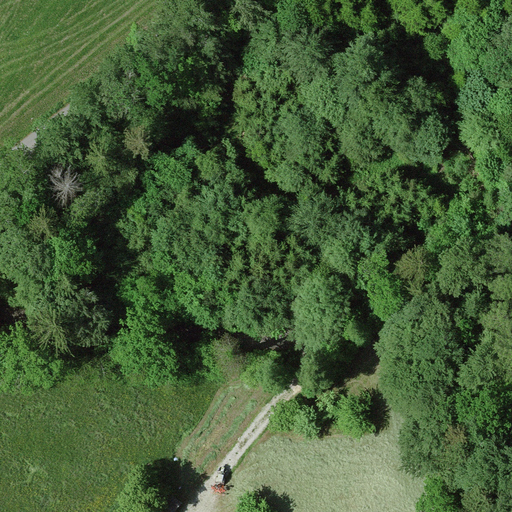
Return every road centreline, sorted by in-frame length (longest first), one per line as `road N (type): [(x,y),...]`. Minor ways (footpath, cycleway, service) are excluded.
road 1 (track): [(190,511),(299,379),(317,340),(0,310)]
road 2 (track): [(317,340),(378,266),(511,151)]
road 3 (residential): [(0,171),(210,0)]
